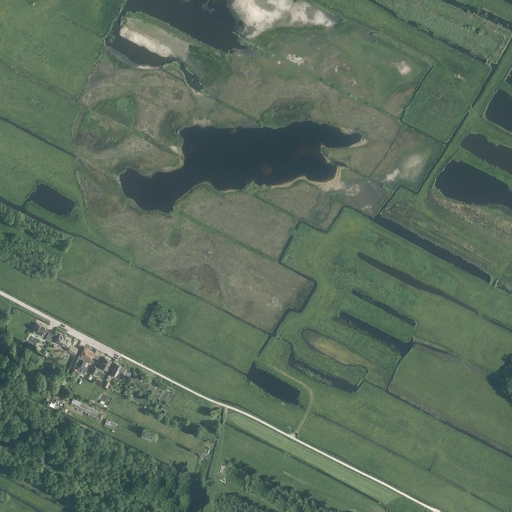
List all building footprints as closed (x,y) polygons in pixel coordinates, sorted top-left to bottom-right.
[(44,335),(48,328),(37,322),(33,330),(44,335)] [(67,346),(70,339),(60,334),(56,341),(67,346)] [(70,345),(67,350),(75,354),(77,349),(70,345)] [(84,360),(89,349),(84,347),(80,354),(79,354),(78,357),(84,360)] [(89,363),(91,359),(90,359),(94,352),(89,349),(84,360),(80,367),(82,368),(79,372),(82,373),(81,373),(85,375),(88,368),(85,366),(84,365),(86,361),(89,363)] [(107,370),(111,361),(104,357),(98,368),(102,370),(103,368),(107,370)] [(124,374),(126,369),(121,366),(116,363),(113,370),(115,371),(113,374),(116,376),(118,371),(124,374)] [(75,368),(73,372),(78,375),(79,372),(82,368),(80,367),(79,366),(77,369),(75,368)] [(53,397),(48,394),(46,400),(50,402),(49,405),(61,410),(64,403),(60,401),(65,403),(62,410),(65,411),(69,400),(66,399),(63,398),(61,397),(60,399),(59,398),(58,398),(53,396),(53,397)] [(97,417),(100,412),(94,409),(94,408),(73,398),(70,404),(97,417)] [(112,421),(106,419),(104,425),(115,429),(117,423),(112,421)] [(155,442),(156,439),(154,439),(155,437),(143,431),(141,437),(153,443),(153,442),(155,442)]
